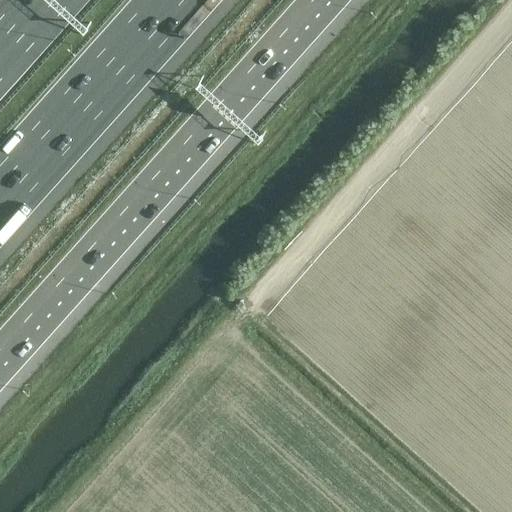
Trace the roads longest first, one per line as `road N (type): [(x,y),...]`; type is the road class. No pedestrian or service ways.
road 1 (motorway): [(0,349),(313,0)]
road 2 (motorway): [(0,203),(182,0)]
